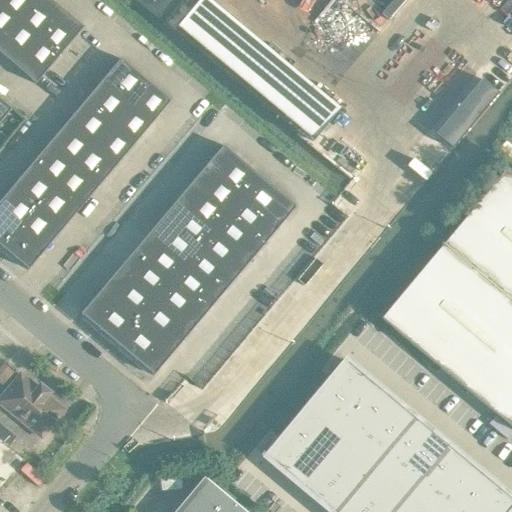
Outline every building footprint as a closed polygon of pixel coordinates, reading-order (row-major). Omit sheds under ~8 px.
[(77,27),(45,0),(0,0),(0,57),(29,82),(77,27)] [(167,100),(116,58),(0,195),(0,247),(25,269),(167,100)] [(435,135),(452,148),(497,93),(481,79),(450,117),(435,135)] [(0,122),(10,110),(0,101),(0,122)] [(296,208),(222,146),(80,314),(154,376),(296,208)] [(441,244),(511,303),(511,178),(504,171),(443,245),(441,243),(441,244)] [(511,303),(441,244),(440,244),(442,245),(381,319),(511,428),(511,303)] [(274,297),(252,319),(241,347),(225,362),(238,375),(219,393),(212,391),(221,368),(209,380),(212,383),(211,385),(195,401),(212,419),(198,414),(203,419),(200,426),(214,432),(222,424),(209,410),(221,399),(237,405),(246,397),(241,391),(250,382),(251,384),(297,339),(278,332),(286,324),(284,321),(292,313),(288,311),(274,297)] [(510,511),(511,510),(511,499),(346,361),(264,458),(329,511),(510,511)] [(0,367),(0,384),(3,387),(14,373),(3,364),(0,367)] [(0,404),(41,438),(63,410),(47,397),(49,393),(39,386),(37,389),(20,375),(0,399),(0,404)] [(0,487),(23,460),(0,440),(0,487)] [(244,511),(206,479),(205,480),(206,481),(179,511),(244,511)]
